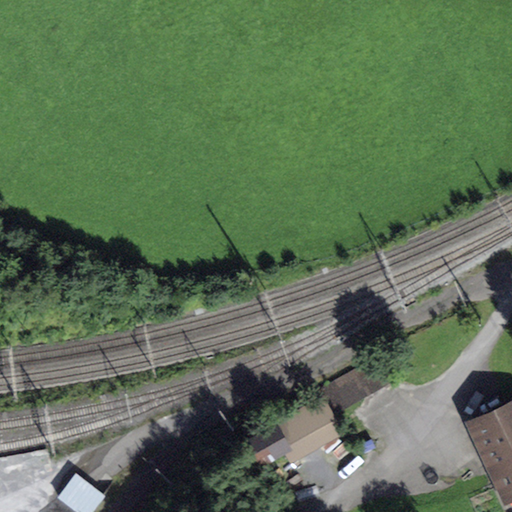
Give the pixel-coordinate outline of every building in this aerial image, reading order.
[(498,0),(450,0),(450,9),(497,12),(498,0)] [(384,349),(323,384),(336,407),(397,372),(384,349)] [(342,430),(321,392),(247,433),(264,464),(285,453),(288,459),(342,430)] [(511,404),(474,420),(504,494),(511,490),(511,404)] [(79,511),(90,511),(106,495),(77,470),(57,493),(79,511)]
